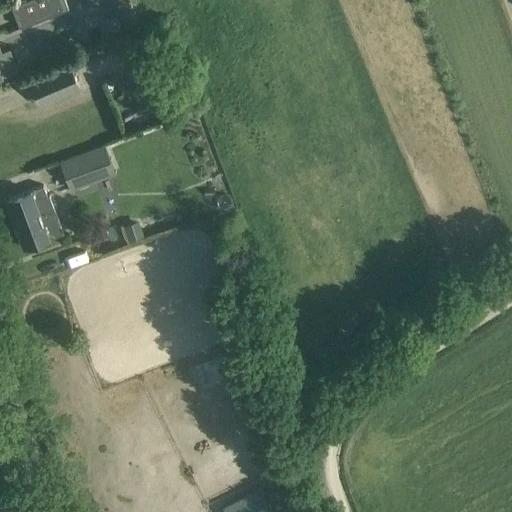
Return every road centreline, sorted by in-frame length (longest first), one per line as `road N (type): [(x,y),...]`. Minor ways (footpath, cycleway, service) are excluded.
road 1 (track): [(342,511),(328,457),(344,419),(429,347),(511,298)]
road 2 (unclassified): [(46,511),(0,366)]
